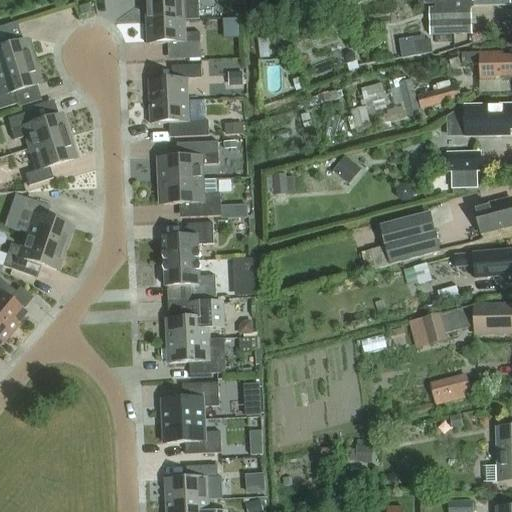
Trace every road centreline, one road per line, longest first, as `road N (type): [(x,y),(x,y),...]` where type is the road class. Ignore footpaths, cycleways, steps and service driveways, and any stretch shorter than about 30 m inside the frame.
road 1 (residential): [(58,335),(113,257),(106,91),(86,55)]
road 2 (residential): [(58,335),(116,397),(126,511)]
